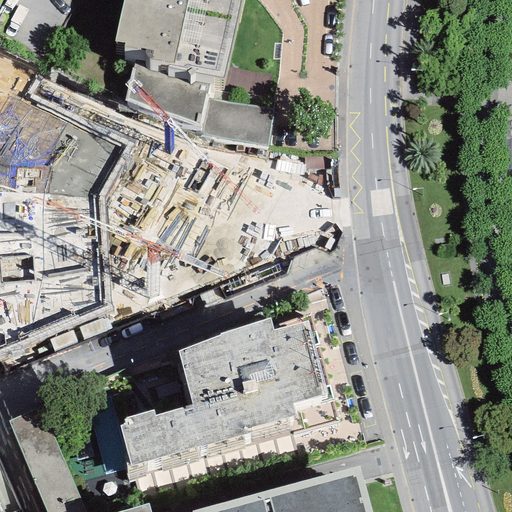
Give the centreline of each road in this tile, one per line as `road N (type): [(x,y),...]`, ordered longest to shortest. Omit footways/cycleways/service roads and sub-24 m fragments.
road 1 (residential): [(0,403),(384,258)]
road 2 (secondary): [(448,511),(384,258)]
road 3 (secondary): [(384,258),(372,140),(379,0)]
